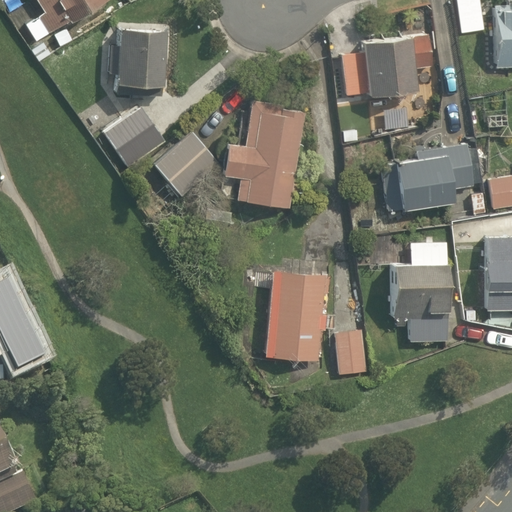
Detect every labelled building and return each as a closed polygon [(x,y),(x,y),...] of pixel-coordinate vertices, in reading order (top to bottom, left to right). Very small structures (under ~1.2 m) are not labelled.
[(99,0),(32,0),(39,11),(19,24),(30,42),(99,0)] [(481,34),(479,0),(458,0),(460,35),(481,34)] [(511,6),(495,6),(492,69),(511,69),(511,6)] [(168,29),(119,26),(115,80),(164,84),(168,29)] [(370,96),(421,88),(416,52),(433,50),(430,33),(337,48),(345,93),(368,89),(370,96)] [(283,103),(252,101),(250,144),(236,143),(234,181),(246,182),(245,205),(298,208),(303,114),(282,113),(283,103)] [(102,134),(122,164),(163,137),(142,106),(102,134)] [(154,163),(167,179),(205,148),(191,132),(154,163)] [(418,151),(420,167),(402,169),(405,190),(389,193),(392,216),(464,206),(461,186),(481,183),(475,143),(418,151)] [(511,178),(489,181),(492,210),(511,207),(511,178)] [(304,263),(306,238),(288,237),(286,262),(304,263)] [(511,239),(487,238),(483,312),(511,313),(511,239)] [(436,242),(403,241),(402,267),(391,267),(389,315),(401,315),(400,343),(440,345),(442,265),(436,265),(436,242)] [(328,274),(274,271),(269,359),(323,362),(328,274)] [(363,333),(336,337),(340,376),(367,372),(363,333)] [(0,453),(0,511),(7,511),(21,507),(0,453)]
